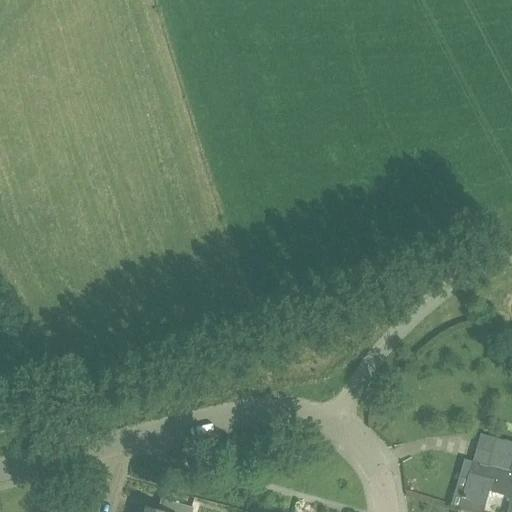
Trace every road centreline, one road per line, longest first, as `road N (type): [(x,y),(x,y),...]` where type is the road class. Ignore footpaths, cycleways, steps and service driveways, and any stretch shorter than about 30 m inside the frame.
road 1 (residential): [(334,421),(393,333),(473,270),(511,254)]
road 2 (residential): [(113,444),(265,407),(301,408),(334,421)]
